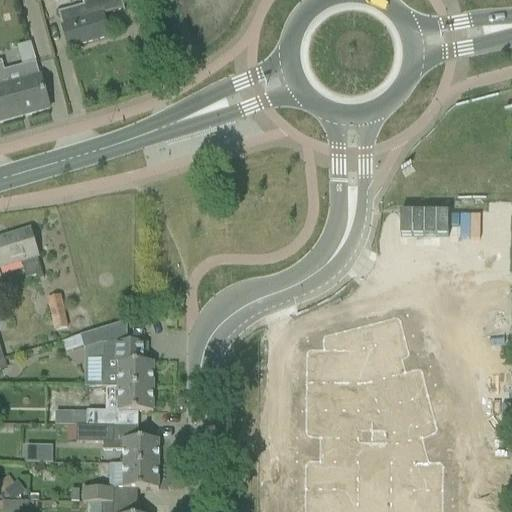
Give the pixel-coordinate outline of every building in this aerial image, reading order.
[(80,0),(83,8),(58,15),(62,29),(68,50),(108,39),(102,18),(123,12),(123,13),(124,12),(120,0),(80,0)] [(1,64),(0,64),(0,125),(48,112),(35,65),(22,69),(4,73),(1,64)] [(0,241),(0,270),(21,264),(26,281),(36,278),(37,282),(43,281),(29,233),(0,241)] [(47,300),(54,332),(68,329),(61,297),(47,300)] [(306,468),(304,511),(443,511),(444,472),(444,470),(444,469),(442,468),(441,467),(439,467),(429,466),(425,443),(437,439),(438,438),(439,437),(440,436),(440,434),(440,433),(426,375),(425,374),(424,372),(422,372),(421,371),(419,371),(404,377),(401,364),(404,363),(405,363),(406,362),(407,360),(407,359),(407,357),(399,326),(399,325),(398,324),(396,323),(395,323),(393,323),(331,337),(330,338),(328,338),(328,339),(327,341),(327,342),(327,351),(315,351),(313,351),(312,352),(311,353),(310,354),(310,356),(307,430),(307,431),(308,432),(308,433),(309,434),(310,435),(322,440),(321,463),(311,463),(310,463),(308,463),(307,465),(306,466),(306,468)] [(127,347),(127,345),(127,324),(80,338),(83,350),(96,346),(102,346),(127,347)] [(153,390),(153,366),(146,366),(147,346),(127,345),(127,347),(102,346),(101,374),(104,374),(104,390),(153,390)] [(76,427),(76,428),(113,429),(114,414),(153,415),(153,390),(104,390),(104,413),(85,412),(85,415),(85,427),(76,427)] [(85,415),(76,415),(76,427),(85,427),(85,415)] [(124,452),(123,467),(158,468),(158,443),(113,442),(113,429),(76,428),(76,444),(102,445),(102,452),(124,452)] [(51,465),(52,447),(25,446),(24,464),(51,465)] [(158,468),(123,467),(123,492),(158,492),(158,468)] [(100,505),(100,506),(113,506),(113,492),(81,491),(81,504),(100,505)] [(27,511),(27,502),(0,502),(0,511),(27,511)]
